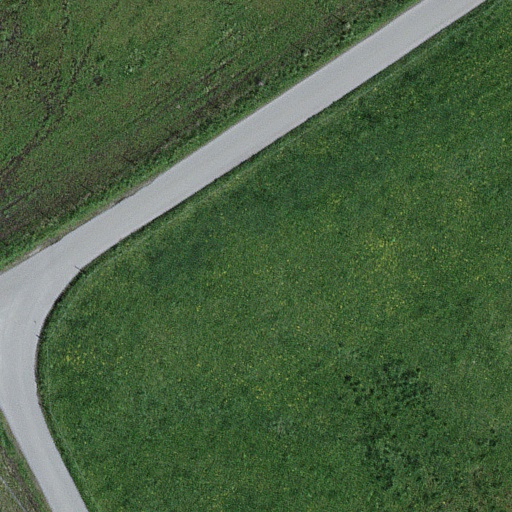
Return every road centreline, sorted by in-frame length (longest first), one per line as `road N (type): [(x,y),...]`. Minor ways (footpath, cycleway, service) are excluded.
road 1 (unclassified): [(455,0),(0,302)]
road 2 (unclassified): [(74,511),(0,362)]
